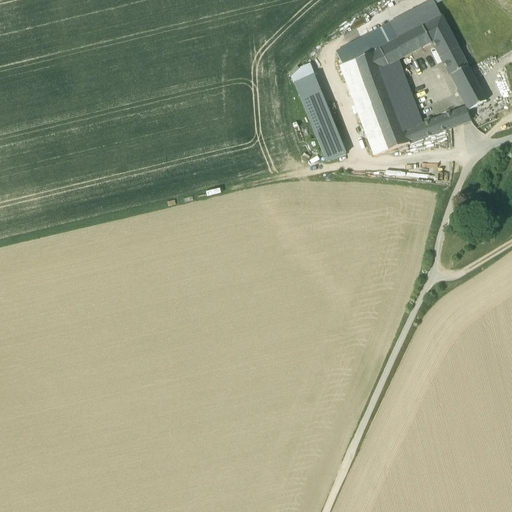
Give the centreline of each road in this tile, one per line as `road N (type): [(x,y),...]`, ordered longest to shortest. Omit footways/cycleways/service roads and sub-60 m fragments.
road 1 (track): [(0,245),(361,159)]
road 2 (track): [(324,511),(432,273)]
road 3 (track): [(432,273),(449,206),(477,157)]
